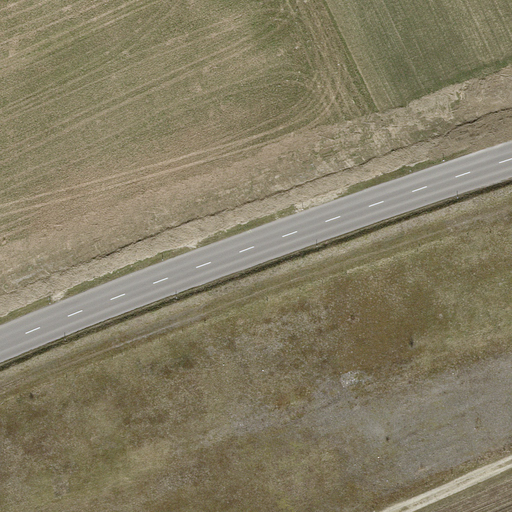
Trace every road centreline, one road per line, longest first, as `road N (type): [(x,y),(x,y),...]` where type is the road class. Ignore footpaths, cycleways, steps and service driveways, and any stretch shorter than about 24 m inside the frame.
road 1 (secondary): [(0,344),(511,159)]
road 2 (track): [(511,459),(393,511)]
